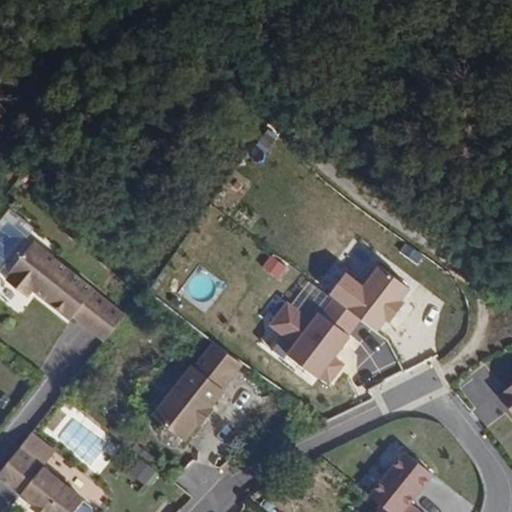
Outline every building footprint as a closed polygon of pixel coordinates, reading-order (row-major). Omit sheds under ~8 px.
[(128,315),(37,243),(13,273),(14,275),(10,280),(31,297),(37,290),(73,321),(76,318),(108,344),(128,315)] [(287,267),(271,256),(262,269),(278,280),(287,267)] [(328,296),(336,302),(362,322),(377,333),(387,321),(390,323),(406,303),(402,300),(411,288),(379,264),(363,284),(347,271),(328,296)] [(314,321),(288,302),(269,327),(295,347),(288,356),(332,388),(348,366),(339,359),(354,340),(351,337),(362,322),(336,302),(325,316),(321,312),(314,321)] [(223,387),(242,364),(214,342),(194,366),(193,365),(154,413),(189,441),(215,409),(211,406),(226,389),(223,387)] [(511,385),(501,394),(505,398),(502,400),(511,412),(511,385)] [(59,453),(35,432),(0,473),(36,503),(33,506),(40,511),(79,511),(86,504),(89,500),(48,466),(59,453)] [(440,474),(410,451),(373,497),(383,505),(392,511),(422,511),(415,506),(440,474)]
